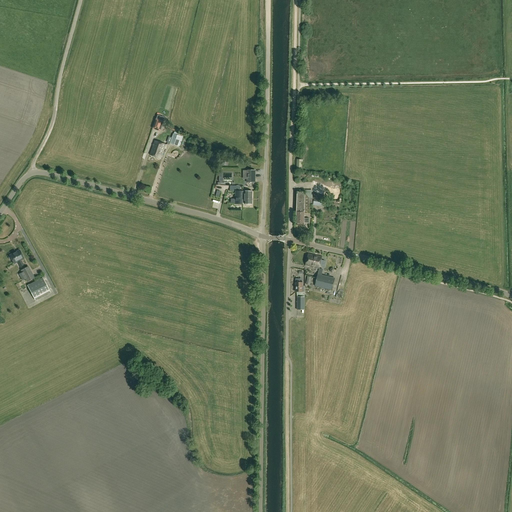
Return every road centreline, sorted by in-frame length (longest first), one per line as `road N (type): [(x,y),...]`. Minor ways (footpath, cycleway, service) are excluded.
road 1 (unclassified): [(0,213),(21,181),(40,172),(261,236)]
road 2 (unclassified): [(260,511),(261,236)]
road 3 (track): [(261,236),(269,0)]
road 4 (unclassified): [(290,240),(511,296)]
road 5 (track): [(287,356),(291,150)]
road 6 (track): [(285,511),(287,356)]
road 7 (track): [(291,150),(294,0)]
